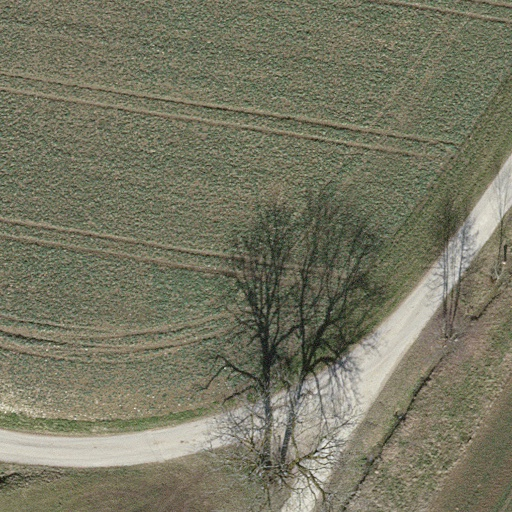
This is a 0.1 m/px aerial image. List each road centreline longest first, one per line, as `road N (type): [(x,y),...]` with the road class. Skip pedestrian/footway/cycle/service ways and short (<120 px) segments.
road 1 (track): [(387,353),(256,423),(155,447),(83,454),(0,444)]
road 2 (track): [(511,180),(387,353)]
road 3 (track): [(387,353),(301,511)]
